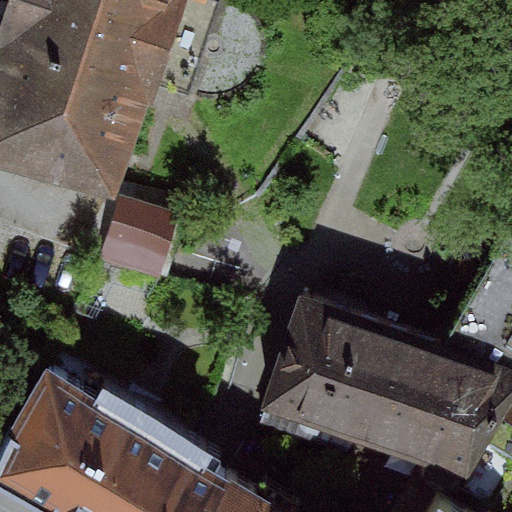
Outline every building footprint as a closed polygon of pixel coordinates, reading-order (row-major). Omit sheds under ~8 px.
[(12,35),(0,71),(0,149),(113,186),(148,79),(155,81),(181,0),(15,0),(5,33),(12,35)] [(511,7),(497,36),(511,44),(511,7)] [(122,195),(103,255),(162,273),(181,213),(122,195)] [(511,228),(445,342),(511,362),(511,228)] [(511,362),(445,342),(306,292),(265,418),(348,446),(357,422),(433,450),(424,465),(457,477),(511,383),(511,362)] [(87,511),(204,511),(230,468),(212,457),(201,451),(210,438),(196,430),(108,377),(101,391),(51,361),(16,423),(13,423),(0,449),(0,466),(57,499),(58,495),(87,511)] [(511,383),(457,477),(448,492),(481,511),(511,459),(511,457),(511,455),(511,452),(511,383)] [(448,492),(457,477),(424,465),(422,464),(393,511),(428,511),(441,488),(448,492)] [(204,511),(303,511),(230,468),(204,511)] [(483,511),(481,511),(448,492),(441,488),(428,511),(483,511)]
